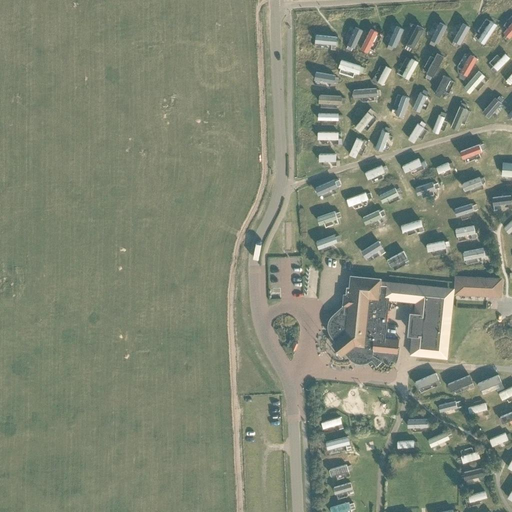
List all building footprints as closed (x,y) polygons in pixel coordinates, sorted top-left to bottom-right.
[(498,24),(491,20),(478,40),(484,44),(498,24)] [(447,25),(440,21),(431,40),(438,44),(447,25)] [(511,33),(511,21),(503,32),(509,37),(511,33)] [(470,26),(463,22),(453,40),(460,44),(470,26)] [(424,28),(417,24),(406,44),(414,48),(424,28)] [(404,28),(396,25),(388,44),(395,47),(404,28)] [(363,29),(355,26),(346,44),(354,48),(363,29)] [(378,31),(370,27),(360,48),(368,52),(378,31)] [(336,44),(337,35),(315,34),(314,42),(336,44)] [(434,76),(444,55),(437,52),(427,72),(434,76)] [(477,57),(470,53),(460,71),(467,75),(477,57)] [(510,57),(506,53),(493,66),(497,70),(510,57)] [(409,79),(418,61),(411,58),(402,75),(409,79)] [(361,65),(341,59),(339,66),(359,72),(361,65)] [(383,84),(391,68),(386,65),(377,81),(383,84)] [(485,75),(479,70),(463,87),(469,92),(485,75)] [(335,75),(316,71),(314,79),(334,82),(335,75)] [(443,94),(451,77),(444,74),(436,90),(443,94)] [(377,96),(376,87),(353,89),(353,97),(377,96)] [(420,111),(427,95),(420,92),(413,108),(420,111)] [(342,104),(342,95),(319,94),(318,102),(342,104)] [(403,116),(410,96),(402,94),(396,114),(403,116)] [(501,102),(495,96),(482,111),(489,117),(501,102)] [(458,129),(467,108),(460,105),(451,127),(458,129)] [(373,116),(368,111),(355,127),(360,131),(373,116)] [(439,133),(445,116),(439,114),(432,131),(439,133)] [(414,142),(424,127),(418,123),(408,138),(414,142)] [(420,134),(424,137),(430,130),(426,127),(420,134)] [(390,132),(382,129),(374,148),(383,151),(390,132)] [(356,157),(363,140),(356,138),(349,154),(356,157)] [(482,151),(479,143),(460,150),(463,158),(482,151)] [(422,165),(419,158),(402,165),(405,172),(422,165)] [(451,168),(448,162),(436,167),(439,173),(451,168)] [(511,175),(511,162),(503,162),(502,175),(511,175)] [(385,172),(382,165),(365,172),(368,179),(385,172)] [(482,184),(479,176),(462,183),(465,190),(482,184)] [(337,187),(334,179),(315,187),(318,195),(337,187)] [(435,189),(433,182),(415,187),(418,195),(435,189)] [(398,194),(395,188),(379,195),(382,202),(398,194)] [(368,199),(366,192),(346,199),(349,205),(368,199)] [(511,202),(511,198),(511,195),(492,197),(493,205),(511,202)] [(474,210),(472,204),(455,209),(457,216),(474,210)] [(381,217),(379,210),(362,217),(365,224),(381,217)] [(337,218),(335,211),(317,217),(319,224),(337,218)] [(511,230),(511,219),(503,227),(509,233),(511,230)] [(422,226),(420,220),(401,225),(403,232),(422,226)] [(475,233),(474,225),(456,229),(457,236),(475,233)] [(367,238),(361,228),(350,234),(355,244),(367,238)] [(337,242),(335,234),(316,241),(319,249),(337,242)] [(383,247),(378,240),(361,251),(365,258),(383,247)] [(446,247),(444,240),(426,244),(428,251),(446,247)] [(485,255),(484,248),(463,252),(465,260),(485,255)] [(407,258),(403,251),(387,259),(391,266),(407,258)] [(331,326),(331,327),(331,328),(332,328),(332,329),(332,330),(332,331),(333,331),(333,332),(333,333),(334,333),(334,334),(339,340),(336,343),(340,348),(343,351),(346,349),(351,355),(352,355),(352,356),(353,356),(354,357),(355,358),(356,358),(357,359),(358,359),(359,359),(360,360),(361,360),(362,360),(363,360),(364,360),(365,360),(366,360),(370,353),(382,361),(388,365),(391,360),(396,362),(397,360),(397,358),(399,349),(397,349),(398,339),(384,338),(388,299),(415,302),(414,311),(409,310),(407,334),(412,334),(410,354),(413,355),(414,355),(425,356),(448,358),(450,334),(455,287),(380,279),(351,276),(350,288),(347,287),(347,295),(344,294),(343,304),(346,305),(345,312),(347,312),(346,320),(334,319),(333,319),(333,320),(333,321),(332,321),(332,322),(332,323),(332,324),(331,325),(331,326)] [(500,295),(501,279),(456,277),(456,293),(500,295)] [(439,380),(436,373),(415,382),(418,389),(439,380)] [(473,382),(470,375),(447,384),(450,391),(473,382)] [(501,382),(498,375),(477,383),(480,390),(501,382)] [(511,394),(511,386),(499,393),(503,399),(511,394)] [(457,407),(455,401),(438,405),(440,412),(457,407)] [(487,410),(486,403),(468,408),(469,414),(487,410)] [(511,419),(511,412),(499,417),(502,424),(511,419)] [(342,423),(340,417),(321,422),(323,429),(342,423)] [(446,432),(429,440),(432,447),(449,439),(446,432)] [(508,440),(506,433),(490,439),(493,446),(508,440)] [(348,436),(325,442),(327,450),(350,444),(348,436)] [(360,449),(369,448),(370,450),(380,449),(379,439),(360,441),(360,449)] [(414,440),(397,441),(397,448),(414,447),(414,440)] [(478,451),(461,456),(463,464),(480,458),(478,451)] [(346,465),(328,470),(331,477),(348,472),(346,465)] [(483,468),(463,473),(465,480),(484,476),(483,468)] [(351,483),(334,488),(336,494),(353,489),(351,483)] [(486,491),(468,496),(470,502),(488,498),(486,491)] [(349,502),(330,508),(330,511),(341,511),(351,509),(349,502)]
